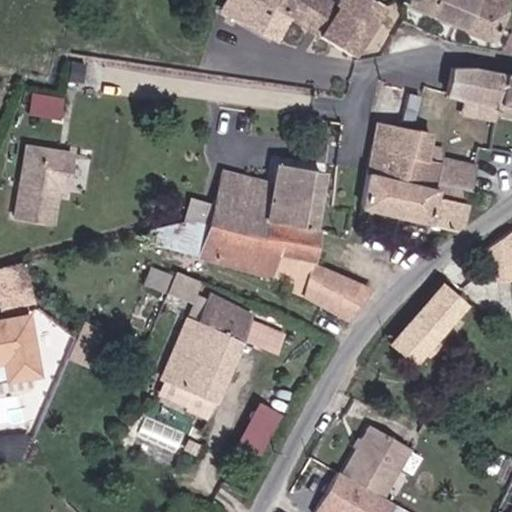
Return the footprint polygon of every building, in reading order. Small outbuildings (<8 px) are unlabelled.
[(289,11),(321,29),(339,0),(224,0),(224,1),(275,31),(289,11)] [(339,0),(321,29),(352,48),(383,0),(339,0)] [(426,0),(491,31),(509,0),(426,0)] [(511,67),(469,60),(450,61),(447,93),(455,96),(494,102),(495,98),(511,101),(511,67)] [(378,117),(412,124),(423,91),(379,74),(371,115),(378,117)] [(29,91),(27,114),(63,117),(64,93),(29,91)] [(511,101),(495,98),(494,102),(493,108),(511,111),(511,101)] [(373,144),(422,155),(424,145),(428,129),(412,124),(378,117),(373,144)] [(84,182),(94,183),(99,146),(50,140),(41,210),(80,215),(84,182)] [(428,221),(435,181),(439,159),(422,155),(373,144),(360,205),(428,221)] [(468,188),(473,164),(439,158),(441,148),(424,145),(422,155),(439,159),(435,181),(468,188)] [(266,220),(309,227),(319,166),(275,158),(271,180),(241,175),(236,203),(214,199),(209,225),(262,237),(266,220)] [(214,199),(236,203),(241,175),(219,170),(214,199)] [(457,228),(461,224),(468,188),(435,181),(428,221),(457,228)] [(280,257),(309,263),(315,228),(309,227),(266,220),(262,237),(209,225),(196,222),(183,225),(177,250),(276,277),(280,257)] [(511,241),(511,232),(480,252),(487,283),(511,278),(511,241)] [(59,285),(71,283),(67,253),(35,259),(37,279),(58,276),(59,285)] [(293,288),(349,316),(367,285),(309,263),(280,257),(276,277),(294,281),(293,288)] [(22,258),(0,264),(0,303),(2,309),(34,299),(22,258)] [(149,286),(167,288),(169,268),(152,267),(149,286)] [(178,269),(167,289),(195,303),(205,283),(178,269)] [(415,358),(464,301),(441,282),(393,338),(415,358)] [(170,363),(223,387),(256,312),(209,293),(205,304),(197,300),(170,363)] [(18,338),(26,337),(22,318),(14,320),(18,338)] [(0,369),(3,384),(36,377),(26,337),(18,338),(14,320),(0,323),(0,369)] [(494,389),(492,370),(478,371),(479,390),(494,389)] [(253,397),(230,445),(259,460),(283,411),(253,397)] [(385,460),(399,466),(417,422),(402,417),(385,460)] [(344,442),(375,456),(381,443),(350,429),(344,442)] [(366,511),(388,511),(397,496),(318,458),(305,482),(366,511)]
